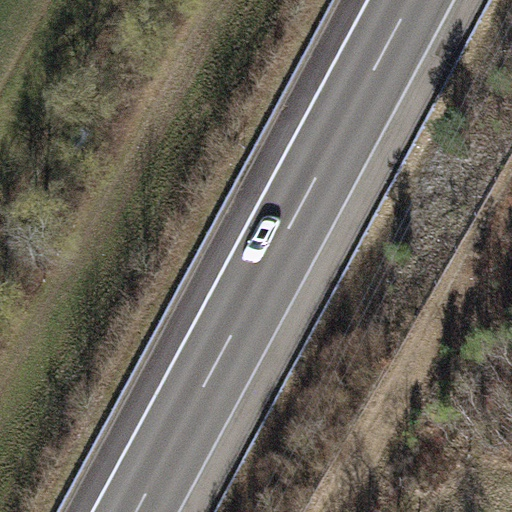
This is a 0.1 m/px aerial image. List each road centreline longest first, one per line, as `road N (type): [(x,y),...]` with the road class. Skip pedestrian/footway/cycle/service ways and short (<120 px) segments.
road 1 (trunk): [(414,0),(138,511)]
road 2 (track): [(511,211),(340,511)]
